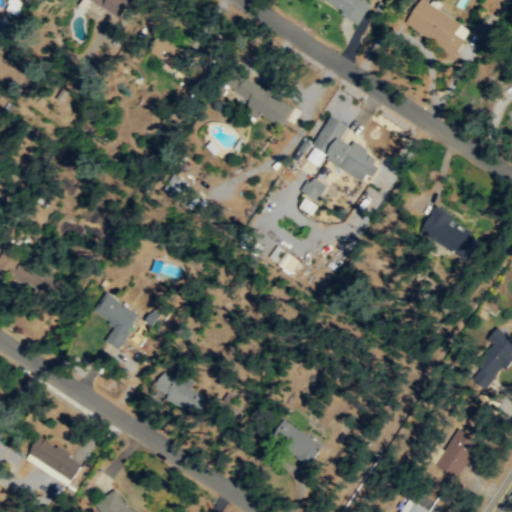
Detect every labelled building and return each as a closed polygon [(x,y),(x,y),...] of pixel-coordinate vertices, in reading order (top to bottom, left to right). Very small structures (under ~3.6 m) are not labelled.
[(130,0),(90,0),(120,19),(132,1),(130,0)] [(367,0),(322,0),(361,23),(373,3),(367,0)] [(418,0),(407,27),(452,47),(463,21),(418,0)] [(147,49),(186,73),(199,56),(161,33),(147,49)] [(86,72),(96,76),(100,64),(91,60),(86,72)] [(233,72),(225,87),(250,100),(245,109),(282,128),(295,103),(233,72)] [(325,158),(366,184),(381,161),(342,137),(349,126),(332,115),(314,144),(328,153),(325,158)] [(220,149),(213,140),(206,145),(214,154),(220,149)] [(317,200),(328,185),(311,174),(301,188),(317,200)] [(477,230),(430,213),(421,237),(468,254),(477,230)] [(4,247),(0,254),(0,268),(54,296),(63,277),(4,247)] [(106,339),(117,347),(140,314),(107,291),(94,310),(116,325),(106,339)] [(511,358),(511,339),(503,332),(474,368),(492,383),(511,358)] [(153,388),(197,415),(208,397),(164,370),(153,388)] [(310,464),(323,443),(284,418),(271,439),(310,464)] [(435,464),(458,476),(479,439),(457,426),(435,464)] [(45,446),(35,442),(30,454),(39,458),(45,446)] [(142,511),(108,490),(94,511),(142,511)] [(424,511),(427,508),(406,496),(397,511),(424,511)]
